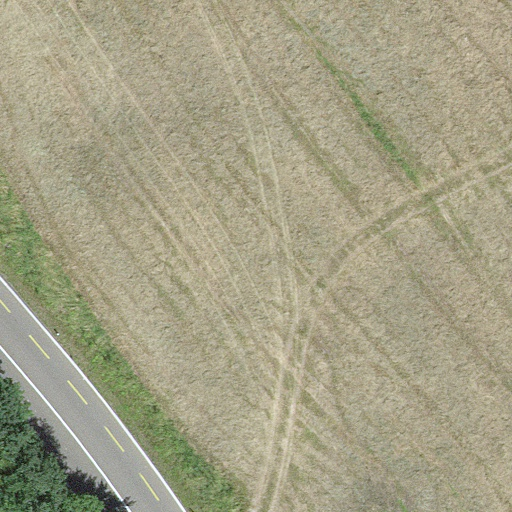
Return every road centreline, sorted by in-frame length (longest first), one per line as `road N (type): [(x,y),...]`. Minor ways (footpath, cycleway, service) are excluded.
road 1 (track): [(271,511),(306,298),(362,229),(511,153)]
road 2 (primary): [(122,511),(0,359)]
